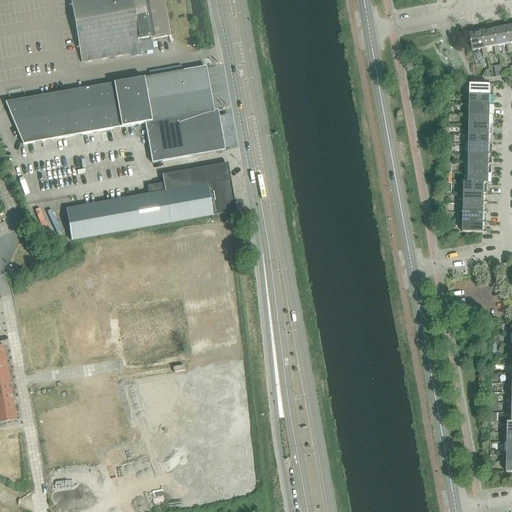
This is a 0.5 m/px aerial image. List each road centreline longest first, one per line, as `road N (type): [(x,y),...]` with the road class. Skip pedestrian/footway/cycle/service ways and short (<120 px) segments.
road 1 (secondary): [(326,511),(272,220)]
road 2 (secondary): [(272,220),(307,511)]
road 3 (secondary): [(456,509),(412,269)]
road 4 (secondary): [(412,269),(369,31)]
road 5 (secondary): [(272,220),(242,67)]
road 6 (residential): [(507,251),(509,131)]
